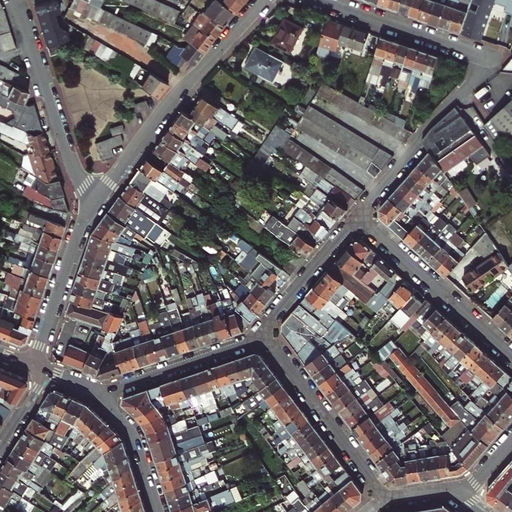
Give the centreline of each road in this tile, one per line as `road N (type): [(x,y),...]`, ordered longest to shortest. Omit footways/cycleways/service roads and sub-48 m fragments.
road 1 (residential): [(326,0),(490,58),(419,134),(358,218)]
road 2 (residential): [(89,208),(174,96),(264,0)]
road 3 (tertiary): [(89,208),(14,0)]
road 4 (residential): [(386,500),(261,334)]
road 5 (residential): [(358,218),(511,356)]
road 6 (residential): [(101,392),(261,334)]
road 7 (tertiary): [(33,365),(89,208)]
road 8 (residential): [(261,334),(358,218)]
road 9 (tertiary): [(159,511),(134,438),(101,392)]
